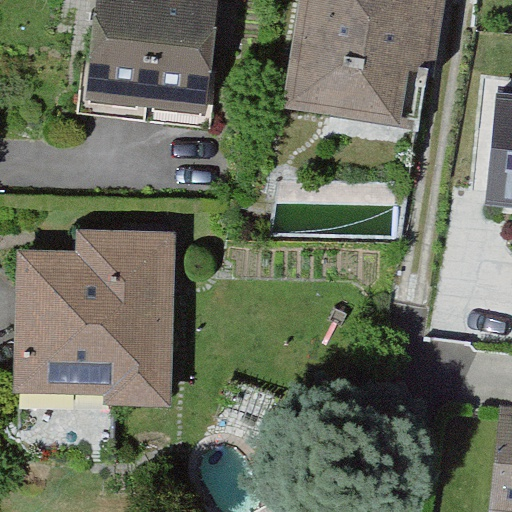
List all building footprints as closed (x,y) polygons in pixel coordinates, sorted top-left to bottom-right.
[(219,3),(181,0),(98,0),(91,120),(210,129),(219,3)] [(310,0),(301,125),(410,133),(415,70),(448,73),(453,0),(310,0)] [(511,100),(499,99),(492,204),(511,205),(511,100)] [(171,236),(80,236),(79,259),(25,259),(25,389),(114,390),(114,403),(170,403),(171,236)] [(511,511),(511,413),(501,412),(495,511),(511,511)]
